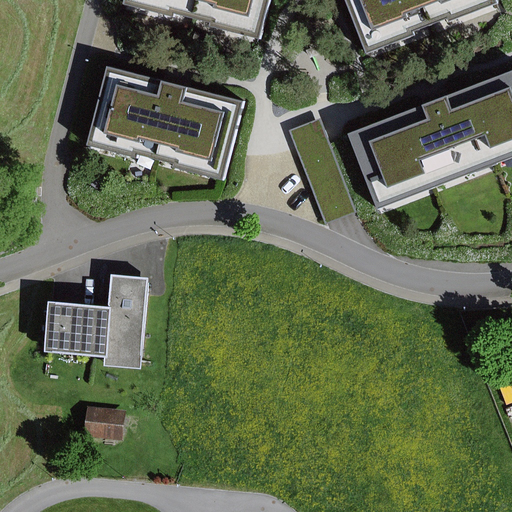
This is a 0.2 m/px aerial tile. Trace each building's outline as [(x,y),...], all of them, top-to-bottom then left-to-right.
[(279,0),(133,0),(132,5),(182,18),(183,15),(219,24),(218,28),(269,41),(279,0)] [(505,0),(353,0),(375,55),(423,37),(422,34),(457,20),(458,23),(507,5),(505,0)] [(252,101),(116,66),(95,146),(145,159),(146,155),(182,165),(182,168),(232,181),(252,101)] [(511,74),(357,134),(386,210),(511,161),(511,74)] [(360,214),(324,119),(292,131),(328,226),(360,214)] [(146,369),(155,278),(118,274),(115,307),(57,301),(53,351),(109,357),(108,366),(146,369)] [(94,408),(91,408),(87,437),(126,441),(129,412),(94,408)]
